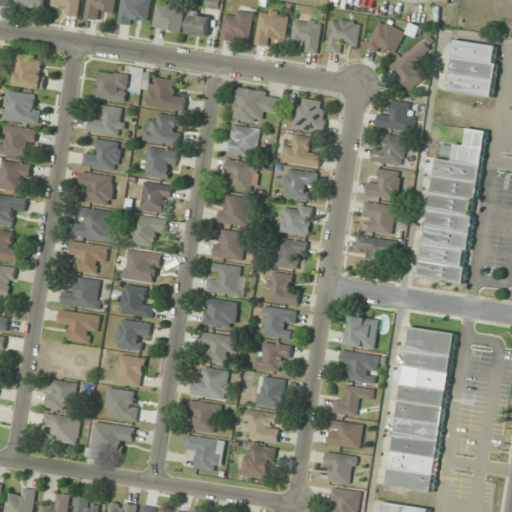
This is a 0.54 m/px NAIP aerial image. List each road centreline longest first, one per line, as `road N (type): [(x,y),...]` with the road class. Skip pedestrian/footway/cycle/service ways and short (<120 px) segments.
road 1 (residential): [(78,42),(15,459)]
road 2 (residential): [(219,65),(154,479)]
road 3 (residential): [(357,87),(295,501)]
road 4 (residential): [(357,87),(0,29)]
road 5 (residential): [(295,501),(0,456)]
road 6 (residential): [(327,286),(511,312)]
